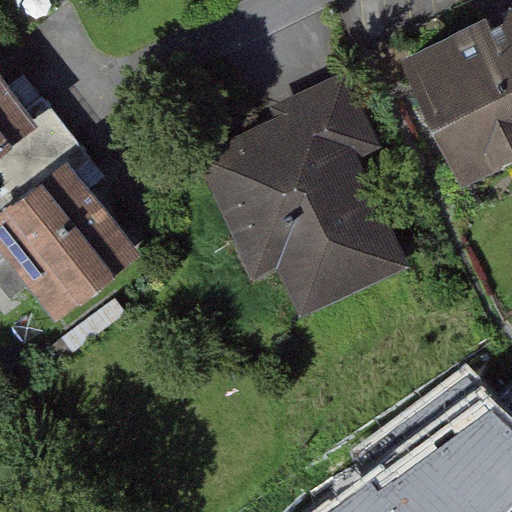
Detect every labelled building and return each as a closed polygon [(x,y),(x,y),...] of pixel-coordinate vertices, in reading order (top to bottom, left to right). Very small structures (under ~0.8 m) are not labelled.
[(511,7),(409,54),(461,170),(511,147),(511,7)] [(279,265),(299,304),(395,257),(345,153),(371,140),(337,71),(307,85),(266,105),(271,114),(255,122),(192,152),(253,278),(279,265)] [(0,142),(28,122),(0,83),(0,142)] [(63,122),(41,95),(0,128),(0,188),(19,210),(89,152),(63,122)] [(0,203),(0,249),(52,315),(133,252),(96,205),(58,157),(0,203)] [(511,511),(511,412),(467,366),(350,449),(359,475),(303,511),(511,511)]
